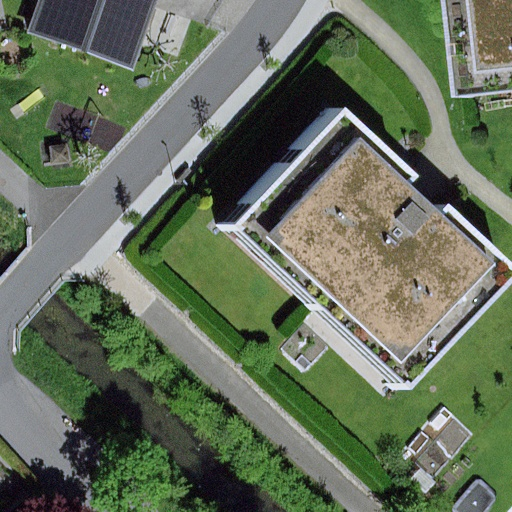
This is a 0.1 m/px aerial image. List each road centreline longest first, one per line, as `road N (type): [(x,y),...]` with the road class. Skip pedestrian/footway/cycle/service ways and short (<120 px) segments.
road 1 (residential): [(0,315),(274,0)]
road 2 (residential): [(0,391),(102,511)]
